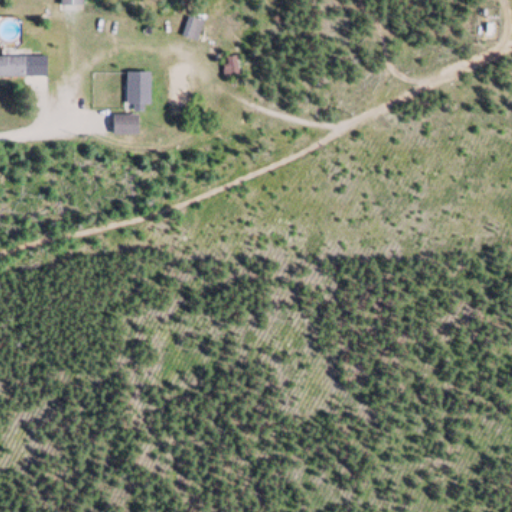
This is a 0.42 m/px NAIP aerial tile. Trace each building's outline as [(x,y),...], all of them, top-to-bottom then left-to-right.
[(203,23),(188,18),(181,37),(196,42),(203,23)] [(46,58),(0,58),(0,78),(46,79),(46,58)] [(221,60),(225,78),(238,75),(235,58),(221,60)] [(126,107),(149,107),(149,74),(126,74),(126,107)] [(113,137),(137,137),(137,118),(113,118),(113,137)]
